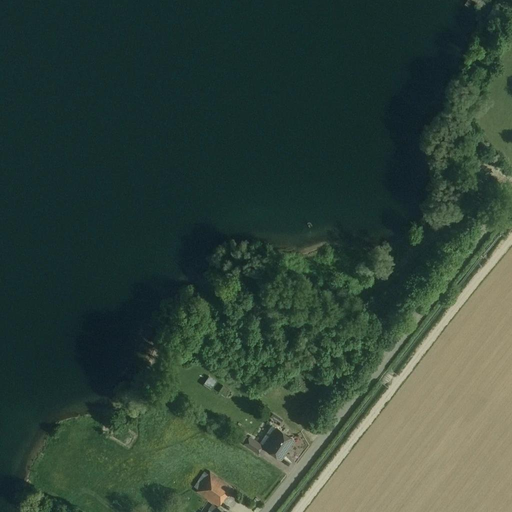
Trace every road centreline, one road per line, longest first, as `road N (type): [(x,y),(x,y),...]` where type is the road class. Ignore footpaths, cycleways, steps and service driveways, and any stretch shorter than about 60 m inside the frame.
road 1 (unclassified): [(511,196),(267,511)]
road 2 (track): [(297,511),(511,237)]
